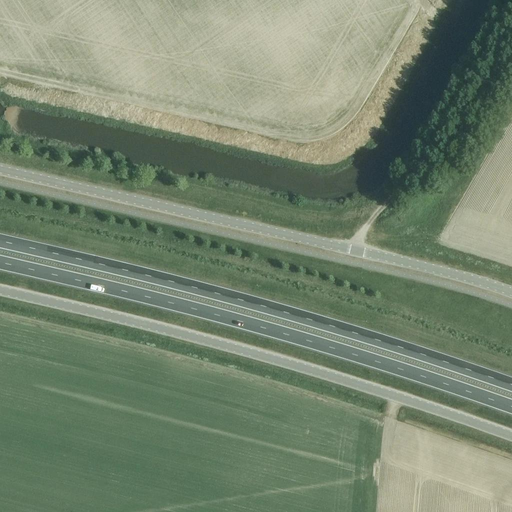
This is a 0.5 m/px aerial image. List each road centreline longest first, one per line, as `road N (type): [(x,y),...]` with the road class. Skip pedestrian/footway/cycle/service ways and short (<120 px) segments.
road 1 (unclassified): [(0,288),(354,382),(511,436)]
road 2 (trunk): [(0,261),(297,338),(511,409)]
road 3 (trunk): [(511,385),(321,322),(0,242)]
road 4 (unclassified): [(511,292),(0,171)]
road 5 (track): [(355,251),(378,213),(426,164),(511,14)]
